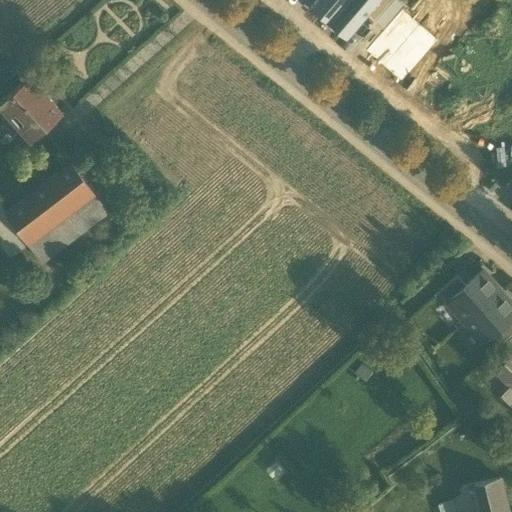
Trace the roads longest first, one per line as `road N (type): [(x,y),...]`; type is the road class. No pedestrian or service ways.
road 1 (residential): [(511,256),(201,0)]
road 2 (residential): [(267,0),(503,196)]
